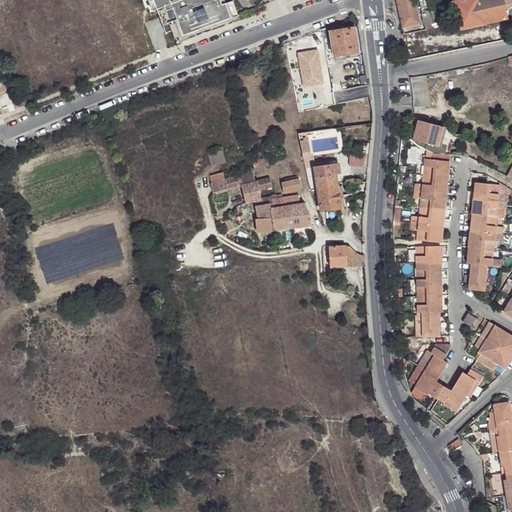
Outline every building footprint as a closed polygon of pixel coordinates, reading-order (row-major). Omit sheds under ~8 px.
[(174,31),(177,39),(234,17),(240,15),(235,0),(229,2),(227,0),(181,0),(180,0),(150,0),(155,10),(158,9),(167,33),(174,31)] [(421,24),(415,0),(396,0),(403,27),(421,24)] [(432,21),(442,20),(439,0),(420,0),(422,16),(432,15),(432,21)] [(511,0),(463,0),(455,2),(459,29),(509,19),(506,4),(511,2),(511,0)] [(234,17),(177,39),(178,42),(236,21),(234,17)] [(344,30),(340,31),(330,32),(333,56),(358,53),(355,28),(344,30)] [(410,77),(413,106),(430,103),(426,74),(410,77)] [(414,137),(437,145),(442,126),(419,119),(414,137)] [(414,137),(413,139),(418,145),(432,153),(434,153),(451,154),(453,154),(454,154),(454,148),(437,146),(437,145),(414,137)] [(266,138),(248,143),(251,151),(263,147),(263,145),(267,144),(266,138)] [(222,150),(208,153),(211,168),(226,164),(222,150)] [(450,162),(451,154),(434,153),(433,159),(426,159),(424,175),(449,178),(450,162)] [(366,168),(367,164),(362,163),(362,156),(349,154),(348,166),(366,168)] [(266,158),(253,162),(254,166),(255,170),(268,165),(266,158)] [(316,176),(335,173),(335,171),(339,170),(339,165),(315,169),(316,176)] [(317,188),(337,187),(335,173),(316,176),(317,188)] [(245,203),(255,200),(261,199),(260,190),(258,182),(254,184),(251,174),(239,177),(242,185),(244,195),(245,203)] [(449,178),(424,175),(423,184),(423,192),(448,194),(449,178)] [(242,185),(239,177),(211,184),(213,193),(242,185)] [(273,186),(271,179),(258,182),(260,190),(273,186)] [(285,182),(282,182),(284,192),(301,188),(298,179),(296,179),(285,182)] [(476,183),(474,199),(499,201),(500,186),(476,183)] [(499,201),(507,202),(508,190),(500,186),(499,201)] [(338,193),(337,187),(317,188),(320,211),(340,208),(340,206),(338,193)] [(422,195),(422,198),(421,208),(425,208),(446,210),(448,194),(423,192),(422,195)] [(273,203),(273,208),(300,204),(298,196),(283,197),(282,194),(276,195),(277,198),(273,199),(272,199),(273,203)] [(220,208),(245,203),(244,195),(219,201),(220,208)] [(499,201),(474,199),(473,215),(497,217),(498,211),(499,201)] [(256,232),(274,231),(270,209),(273,208),(273,203),(256,205),(259,218),(255,218),(256,232)] [(274,231),(311,226),(310,214),(306,204),(300,204),(273,208),(270,209),(274,231)] [(425,208),(421,208),(420,216),(419,223),(428,224),(444,226),(446,210),(425,208)] [(0,246),(1,249),(11,246),(3,218),(0,210),(0,246)] [(241,226),(241,224),(239,214),(232,215),(233,219),(228,220),(229,227),(238,226),(241,226)] [(497,217),(473,215),(471,231),(496,233),(496,227),(497,217)] [(428,224),(419,223),(419,231),(418,239),(443,242),(444,226),(428,224)] [(496,233),(471,231),(469,247),(495,250),(496,233)] [(247,248),(237,244),(235,249),(245,253),(247,248)] [(348,266),(346,246),(329,247),(330,267),(348,266)] [(364,265),(364,256),(357,253),(351,249),(351,248),(346,246),(348,266),(359,266),(364,265)] [(442,246),(417,246),(417,256),(418,262),(420,262),(436,262),(443,261),(442,246)] [(493,265),(495,250),(469,247),(468,262),(473,263),(489,265),(493,265)] [(440,278),(443,278),(443,261),(436,262),(420,262),(418,262),(418,278),(422,278),(440,278)] [(486,288),(489,265),(473,263),(470,286),(474,286),(482,287),(486,288)] [(443,295),(443,278),(440,278),(422,278),(418,278),(418,295),(424,295),(443,295)] [(439,310),(444,310),(443,296),(443,295),(424,295),(418,295),(419,311),(423,311),(426,311),(439,310)] [(439,317),(439,310),(426,311),(423,311),(423,336),(430,336),(435,335),(436,328),(439,328),(441,328),(441,317),(439,317)] [(477,317),(469,312),(463,321),(472,326),(477,317)] [(511,334),(490,321),(482,334),(511,352),(511,344),(511,343),(511,340),(511,334)] [(511,353),(511,352),(482,334),(475,343),(480,347),(479,350),(498,362),(503,356),(506,357),(510,356),(511,353)] [(444,359),(447,354),(436,347),(432,352),(436,354),(433,359),(426,369),(435,374),(439,377),(448,362),(444,359)] [(436,354),(432,352),(429,350),(420,365),(426,369),(433,359),(436,354)] [(505,367),(511,356),(511,353),(510,356),(506,357),(503,356),(498,362),(504,367),(505,367)] [(426,369),(420,365),(410,380),(417,385),(426,369)] [(463,392),(466,394),(475,380),(479,382),(482,376),(470,368),(467,374),(462,371),(453,386),(463,392)] [(435,374),(426,369),(417,385),(416,386),(429,394),(430,392),(435,396),(437,392),(442,385),(436,381),(439,377),(435,374)] [(466,394),(470,396),(479,382),(475,380),(466,394)] [(443,386),(442,385),(437,392),(435,396),(437,397),(438,395),(443,386)] [(445,387),(438,398),(443,401),(443,402),(456,411),(466,394),(463,392),(453,386),(450,390),(445,387)] [(499,429),(511,427),(511,415),(510,403),(506,404),(498,405),(494,406),(497,429),(499,429)] [(493,452),(499,452),(511,449),(511,427),(499,429),(497,429),(490,430),(489,431),(493,452)] [(505,467),(506,472),(511,471),(511,449),(499,452),(501,467),(505,467)]
